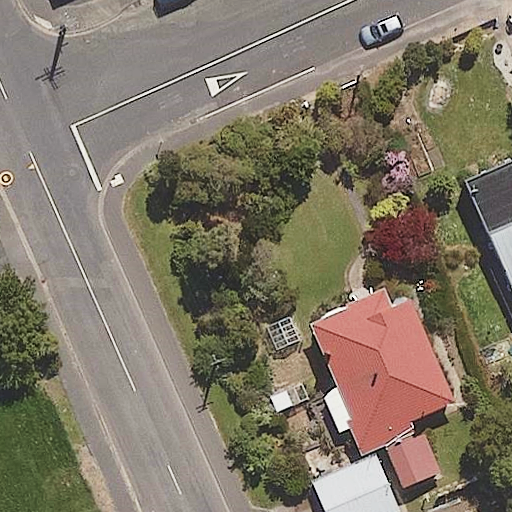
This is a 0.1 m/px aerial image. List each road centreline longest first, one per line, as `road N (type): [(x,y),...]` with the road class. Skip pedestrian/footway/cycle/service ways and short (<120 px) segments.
road 1 (residential): [(27,145),(189,511)]
road 2 (residential): [(27,145),(353,0)]
